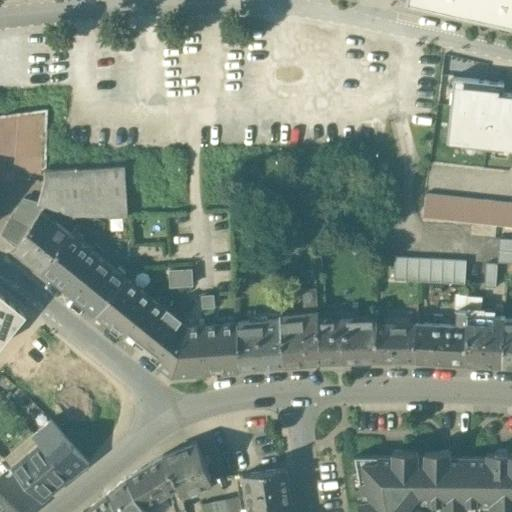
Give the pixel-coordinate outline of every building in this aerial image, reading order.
[(511,0),(406,0),(405,4),(511,28),(511,0)] [(505,82),(454,76),(448,140),(466,142),(466,144),(509,149),(509,147),(511,147),(511,92),(504,92),(505,82)] [(0,113),(0,169),(44,179),(38,201),(38,202),(46,205),(49,206),(52,167),(45,168),(45,149),(46,108),(0,113)] [(126,163),(79,166),(74,214),(128,214),(126,163)] [(79,166),(52,167),(49,206),(74,214),(79,166)] [(511,202),(426,193),(423,217),(511,226),(511,202)] [(23,198),(1,236),(16,248),(40,209),(41,210),(46,205),(38,202),(38,201),(23,198)] [(41,210),(40,209),(16,248),(42,268),(70,233),(41,210)] [(70,233),(42,268),(97,313),(98,313),(126,277),(71,233),(70,233)] [(511,239),(499,238),(499,250),(511,250),(511,239)] [(314,246),(303,247),(304,268),(315,267),(314,246)] [(511,250),(499,250),(498,262),(511,262),(511,250)] [(407,257),(395,256),(394,279),(406,280),(407,257)] [(419,258),(407,257),(406,280),(418,281),(419,258)] [(431,258),(419,258),(418,281),(430,281),(431,258)] [(443,259),(431,258),(430,281),(441,282),(443,259)] [(454,260),(443,259),(441,282),(453,283),(454,260)] [(466,260),(455,260),(454,260),(453,283),(465,283),(466,260)] [(498,264),(486,263),(484,286),(496,287),(498,264)] [(304,268),(301,268),(303,289),(317,288),(315,267),(304,268)] [(191,268),(170,270),(171,286),(192,284),(191,268)] [(120,331),(150,296),(127,278),(126,277),(98,313),(120,331)] [(317,288),(303,289),(304,312),(318,311),(318,310),(317,288)] [(0,340),(23,314),(0,294),(0,340)] [(213,294),(202,295),(203,306),(214,305),(213,294)] [(150,296),(120,331),(143,349),(147,344),(172,313),(166,309),(150,296)] [(172,313),(147,344),(155,351),(180,320),(181,321),(183,318),(169,306),(166,309),(172,313)] [(458,326),(416,323),(416,360),(466,363),(468,315),(468,310),(459,309),(458,326)] [(304,312),(280,315),(280,318),(285,365),(321,361),(318,317),(318,311),(304,312)] [(505,316),(468,315),(466,363),(503,365),(505,318),(505,316)] [(377,316),(318,317),(321,361),(376,359),(377,323),(377,316)] [(280,318),(238,322),(238,323),(240,369),(285,365),(280,318)] [(511,318),(505,318),(503,365),(511,365),(511,318)] [(205,372),(203,325),(188,326),(181,321),(180,320),(155,351),(151,356),(173,374),(205,372)] [(203,325),(205,372),(240,369),(238,323),(203,325)] [(377,323),(376,359),(416,360),(416,323),(377,323)] [(68,439),(52,419),(34,434),(40,442),(71,476),(89,462),(68,439)] [(71,476),(40,442),(12,465),(43,499),(71,476)] [(197,442),(163,455),(173,471),(179,486),(182,496),(212,485),(211,478),(197,442)] [(421,494),(422,454),(419,454),(419,451),(393,451),(393,455),(355,455),(364,499),(421,494)] [(506,511),(508,453),(508,451),(495,451),(495,453),(487,452),(487,456),(451,456),(451,451),(425,451),(425,454),(422,454),(421,494),(428,494),(428,503),(443,503),(443,508),(466,508),(466,503),(490,503),(489,511),(506,511)] [(163,455),(126,478),(145,507),(171,491),(176,511),(185,509),(182,496),(179,486),(173,471),(163,455)] [(286,468),(243,474),(248,511),(266,511),(292,509),(286,468)] [(149,511),(145,507),(126,478),(107,493),(119,511),(149,511)] [(107,493),(84,511),(81,511),(119,511),(107,493)] [(405,511),(421,494),(364,499),(359,500),(361,511),(405,511)] [(19,511),(0,495),(0,511),(19,511)] [(240,511),(239,495),(225,497),(226,511),(240,511)] [(226,511),(225,497),(215,499),(216,511),(226,511)] [(216,511),(215,499),(201,501),(203,511),(216,511)]
